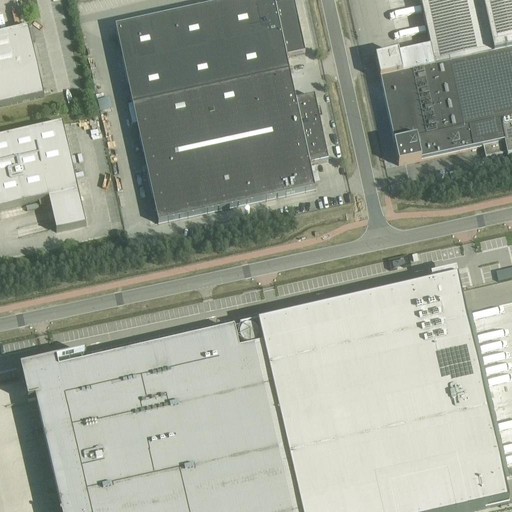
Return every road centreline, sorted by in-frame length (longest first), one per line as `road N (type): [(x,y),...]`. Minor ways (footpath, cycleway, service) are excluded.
road 1 (unclassified): [(0,326),(380,242)]
road 2 (unclassified): [(380,242),(327,0)]
road 3 (unknown): [(199,282),(207,314),(201,317),(47,352)]
road 4 (unclassified): [(380,242),(511,214)]
